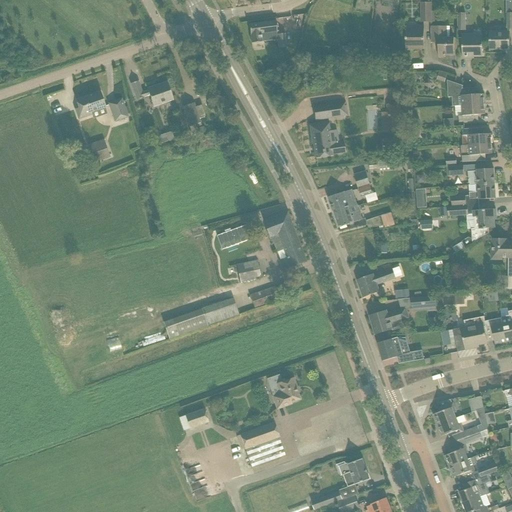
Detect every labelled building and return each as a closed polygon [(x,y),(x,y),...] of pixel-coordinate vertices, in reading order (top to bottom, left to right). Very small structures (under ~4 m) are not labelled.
[(420,23),(431,23),(431,12),(432,12),(431,3),(420,3),(420,23)] [(277,40),(278,48),(286,48),(285,34),(278,34),(278,31),(277,32),(276,22),(249,25),(251,43),(277,40)] [(405,29),(406,40),(406,50),(424,49),(424,39),(424,26),(417,27),(417,28),(405,29)] [(438,43),(438,57),(445,57),(445,56),(454,56),(454,39),(444,39),(443,27),(431,27),(432,33),(432,43),(438,43)] [(490,40),(490,50),(499,50),(499,48),(509,48),(509,32),(490,33),(490,40)] [(482,56),(482,35),(462,35),(462,49),(462,59),(470,59),(470,56),(482,56)] [(270,61),(264,64),(268,69),(273,66),(270,61)] [(439,76),(437,82),(443,84),(445,78),(439,76)] [(149,95),(153,107),(173,100),(167,82),(147,89),(148,91),(142,93),(138,81),(131,84),(136,100),(144,98),(143,97),(149,95)] [(484,104),(484,94),(477,95),(477,88),(463,89),(462,87),(463,87),(463,86),(455,83),(455,96),(452,96),(452,106),(455,106),(484,104)] [(75,110),(78,119),(92,115),(91,112),(106,107),(101,92),(76,101),(79,108),(75,110)] [(109,104),(115,121),(127,117),(121,100),(109,104)] [(345,102),(325,105),(327,118),(346,116),(345,102)] [(183,107),(190,127),(200,123),(194,103),(183,107)] [(402,103),(387,104),(388,112),(389,126),(389,130),(403,129),(402,103)] [(484,104),(455,106),(455,115),(459,117),(459,123),(468,122),(478,121),(478,115),(485,114),(484,104)] [(418,119),(411,122),(413,128),(421,125),(418,119)] [(328,122),(309,125),(312,144),(313,144),(315,158),(332,156),(332,155),(345,153),(343,142),(330,144),(329,132),(328,122)] [(461,146),(492,144),(491,140),(492,140),(492,136),(491,136),(491,134),(484,134),(483,128),(464,129),(465,136),(462,136),(462,146),(461,146)] [(85,147),(91,164),(110,157),(104,141),(85,147)] [(486,161),(485,155),(492,154),(492,144),(461,146),(462,162),(467,162),(486,161)] [(414,169),(413,157),(393,159),(393,164),(407,163),(407,170),(414,169)] [(456,166),(456,158),(446,159),(446,166),(456,166)] [(449,167),(450,176),(465,175),(464,166),(449,167)] [(478,185),(478,186),(495,184),(494,169),(477,170),(477,172),(468,173),(469,179),(468,180),(468,184),(470,184),(470,186),(478,185)] [(372,192),(366,171),(354,175),(360,196),(372,192)] [(495,184),(478,186),(479,193),(470,193),(470,199),(480,199),(480,200),(496,199),(495,184)] [(328,198),(332,212),(349,206),(347,201),(355,199),(351,190),(338,194),(337,192),(329,195),(330,197),(328,198)] [(367,203),(378,200),(376,192),(364,196),(367,203)] [(404,195),(405,216),(416,215),(415,194),(404,195)] [(452,198),(452,207),(467,206),(466,197),(452,198)] [(349,206),(332,212),(338,228),(361,220),(356,207),(357,206),(355,199),(347,201),(349,206)] [(425,199),(417,199),(418,208),(426,208),(425,199)] [(467,206),(452,207),(448,207),(448,216),(468,215),(468,206),(467,206)] [(468,215),(466,215),(467,229),(472,229),(473,243),(489,233),(489,228),(495,228),(494,216),(496,216),(496,209),(473,211),(473,215),(468,215)] [(271,237),(274,247),(288,241),(288,240),(296,236),(287,212),(263,221),(269,238),(271,237)] [(395,225),(391,213),(382,216),(381,216),(366,221),(368,228),(384,226),(385,228),(395,225)] [(288,241),(274,247),(277,253),(283,251),(285,258),(278,261),(282,271),(306,262),(296,236),(288,240),(288,241)] [(511,258),(511,242),(507,242),(507,239),(492,239),(491,249),(491,260),(502,260),(503,258),(508,258),(511,258)] [(455,253),(465,247),(462,242),(452,248),(455,253)] [(377,285),(396,279),(392,269),(373,276),(373,275),(357,280),(363,298),(379,292),(377,285)] [(252,271),(238,274),(241,283),(254,280),(252,271)] [(296,293),(292,281),(283,285),(251,297),(255,308),(287,296),(296,293)] [(408,290),(401,291),(402,299),(409,298),(408,290)] [(464,293),(443,295),(443,296),(444,306),(464,305),(464,301),(464,293)] [(435,296),(411,298),(412,309),(436,307),(436,306),(444,306),(443,296),(435,296)] [(164,323),(169,339),(239,315),(234,299),(164,323)] [(390,323),(408,318),(405,309),(388,314),(387,311),(369,316),(375,335),(392,329),(390,323)] [(511,310),(508,312),(509,315),(501,317),(501,318),(502,325),(506,343),(511,342),(511,341),(511,340),(511,310)] [(506,343),(502,325),(491,328),(493,335),(495,344),(500,343),(500,344),(506,343)] [(484,326),(483,327),(469,329),(468,327),(461,328),(465,351),(474,349),(474,347),(487,344),(484,327),(484,326)] [(387,341),(377,343),(382,361),(384,360),(397,357),(402,355),(402,354),(403,354),(398,338),(387,341)] [(402,354),(402,355),(397,357),(399,364),(424,359),(422,351),(403,354),(402,354)] [(291,402),(299,399),(296,388),(297,388),(293,378),(282,382),(279,375),(266,379),(277,409),(292,404),(291,402)] [(475,398),(478,410),(484,409),(481,397),(475,398)] [(433,415),(437,426),(456,419),(454,413),(456,413),(453,403),(439,408),(441,412),(433,415)] [(209,422),(204,409),(185,415),(190,429),(209,422)] [(460,423),(466,421),(464,416),(456,419),(437,426),(441,437),(449,434),(450,437),(464,432),(460,423)] [(240,435),(251,467),(285,456),(274,423),(240,435)] [(468,437),(480,433),(489,429),(487,423),(466,431),(468,437)] [(480,433),(468,437),(464,438),(467,444),(482,439),(480,433)] [(444,456),(449,467),(468,460),(466,454),(468,453),(465,444),(451,450),(452,453),(444,456)] [(472,464),(476,463),(477,462),(475,457),(468,460),(449,467),(453,478),(461,475),(462,478),(476,473),(472,464)] [(346,465),(345,462),(336,465),(340,477),(344,476),(348,487),(370,480),(367,474),(368,473),(366,468),(365,468),(362,459),(346,465)] [(485,466),(486,468),(479,471),(481,478),(499,471),(496,462),(485,466)] [(511,479),(509,473),(502,477),(508,490),(511,488),(511,479)] [(480,497),(485,495),(489,494),(485,483),(479,486),(477,479),(463,484),(465,490),(459,493),(463,503),(480,497)] [(311,502),(314,510),(343,500),(340,492),(311,502)] [(353,497),(337,503),(339,509),(357,502),(355,496),(353,497)] [(490,511),(493,511),(499,509),(498,505),(488,509),(487,507),(484,508),(480,497),(463,503),(463,505),(464,509),(465,509),(466,511),(473,511),(474,511),(473,511),(490,511)] [(391,511),(386,498),(377,502),(368,505),(368,506),(366,507),(367,510),(365,511),(375,511),(391,511)]
